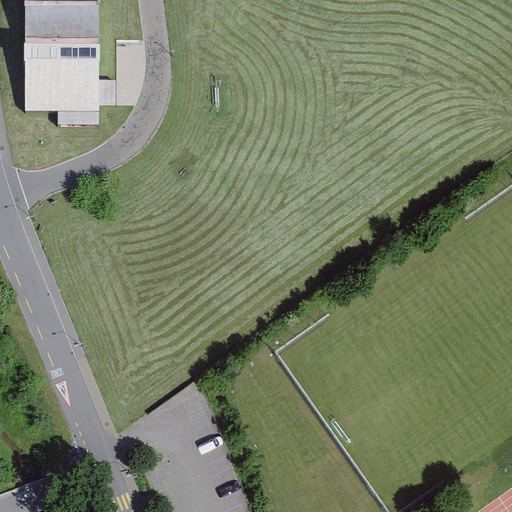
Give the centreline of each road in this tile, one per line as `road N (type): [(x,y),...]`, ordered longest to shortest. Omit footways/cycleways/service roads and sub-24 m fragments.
road 1 (residential): [(0,196),(84,170),(149,112),(157,77),(153,0)]
road 2 (residential): [(104,473),(0,208)]
